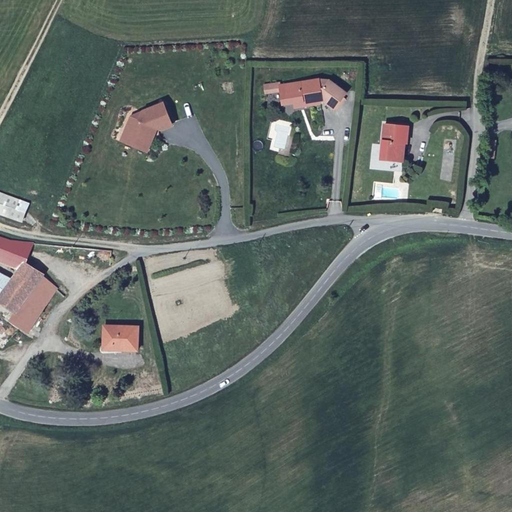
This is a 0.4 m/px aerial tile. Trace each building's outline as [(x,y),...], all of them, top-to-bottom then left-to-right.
[(340,103),(346,86),(327,80),(325,85),(319,83),(321,78),(282,88),(281,83),(263,86),(265,96),(281,94),(283,106),(302,103),(303,108),(320,105),(325,98),(340,103)] [(131,117),(123,136),(136,141),(150,135),(153,126),(156,128),(158,128),(171,123),(162,103),(142,112),(139,120),(131,117)] [(408,145),(409,134),(407,134),(407,126),(382,124),(380,162),(405,163),(406,145),(408,145)] [(136,141),(123,136),(121,140),(147,151),(156,128),(153,126),(150,135),(136,141)] [(0,213),(23,221),(29,202),(0,193),(0,213)] [(24,266),(32,242),(14,240),(3,237),(0,244),(0,257),(15,278),(24,266)] [(7,321),(25,334),(60,291),(24,266),(15,278),(11,283),(6,289),(0,297),(0,304),(13,314),(7,321)] [(11,283),(0,275),(0,284),(6,289),(11,283)] [(136,355),(139,330),(105,325),(102,346),(117,349),(118,353),(136,355)]
